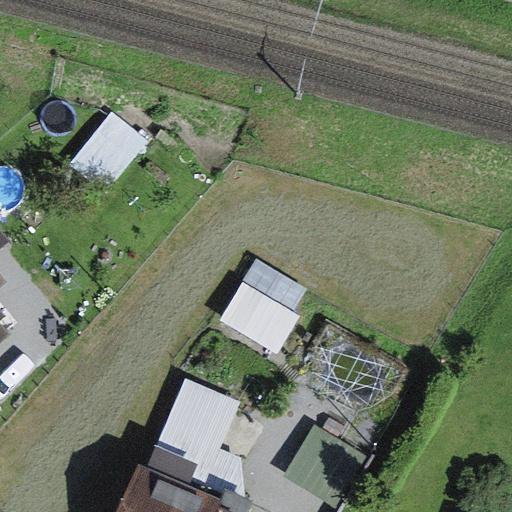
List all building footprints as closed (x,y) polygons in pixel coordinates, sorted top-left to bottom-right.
[(87,101),(69,152),(122,171),(140,120),(87,101)] [(0,250),(8,244),(0,234),(0,327),(9,320),(0,310),(0,290),(9,284),(0,273),(0,250)] [(259,253),(224,322),(283,352),(318,282),(259,253)] [(343,497),(372,453),(322,420),(293,464),(343,497)] [(236,502),(153,467),(133,511),(239,511),(233,509),(236,502)] [(239,511),(264,511),(268,504),(240,492),(236,502),(233,509),(239,511)]
